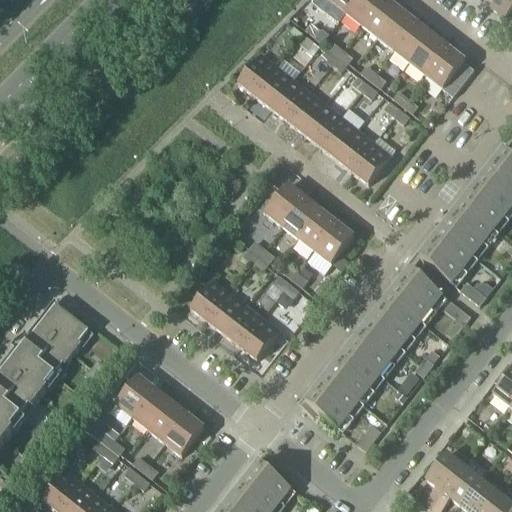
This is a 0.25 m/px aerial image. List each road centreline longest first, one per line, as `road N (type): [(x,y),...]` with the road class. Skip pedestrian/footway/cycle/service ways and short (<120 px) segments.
road 1 (residential): [(257,428),(511,113)]
road 2 (residential): [(257,428),(49,266)]
road 3 (residential): [(362,508),(510,319)]
road 4 (secondary): [(0,103),(105,0)]
road 5 (residential): [(362,508),(257,428)]
road 6 (residential): [(511,77),(418,0)]
